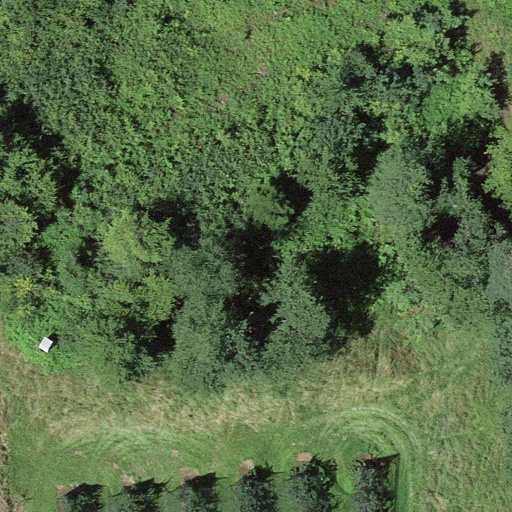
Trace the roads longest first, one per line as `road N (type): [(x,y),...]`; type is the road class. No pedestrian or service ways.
road 1 (track): [(0,348),(45,382),(227,384),(511,346)]
road 2 (track): [(451,511),(448,354)]
